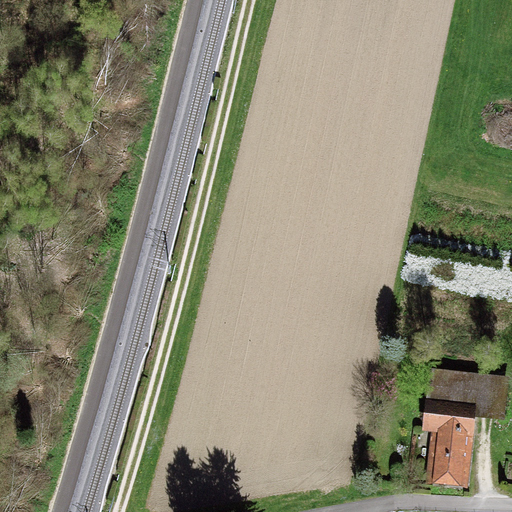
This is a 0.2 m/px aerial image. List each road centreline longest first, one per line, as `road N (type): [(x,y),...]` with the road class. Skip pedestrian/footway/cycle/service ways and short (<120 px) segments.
road 1 (track): [(193,0),(59,511)]
road 2 (track): [(119,511),(248,0)]
